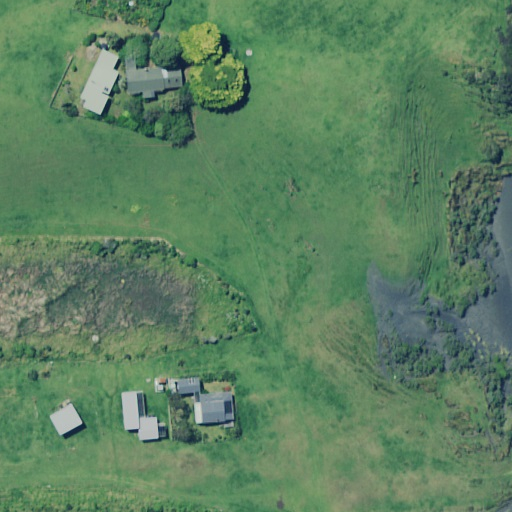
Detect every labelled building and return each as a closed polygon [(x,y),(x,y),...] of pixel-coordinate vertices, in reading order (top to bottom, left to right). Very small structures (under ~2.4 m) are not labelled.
[(119,57),(103,49),(81,97),(86,100),(83,108),(99,115),(119,71),(113,68),(119,57)] [(165,89),(183,88),(182,72),(174,73),(173,59),(127,62),(129,95),(144,94),(144,98),(156,97),(155,93),(165,93),(165,89)] [(195,392),(202,392),(201,378),(173,379),(174,393),(195,392)] [(202,392),(195,392),(196,423),(232,422),(231,391),(202,392)] [(139,419),(137,393),(121,394),(124,430),(139,429),(140,440),(159,439),(157,418),(139,419)] [(61,436),(83,423),(72,403),(50,416),(61,436)]
